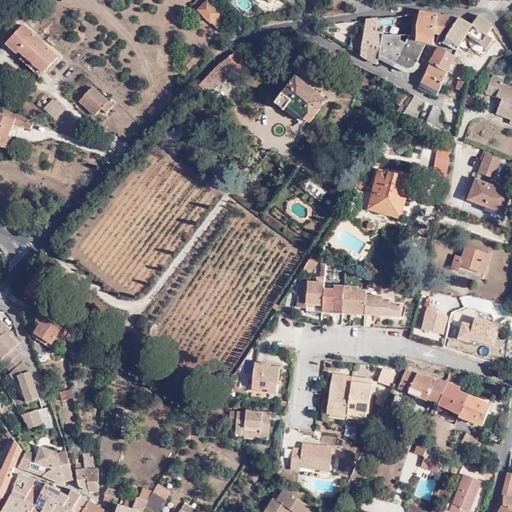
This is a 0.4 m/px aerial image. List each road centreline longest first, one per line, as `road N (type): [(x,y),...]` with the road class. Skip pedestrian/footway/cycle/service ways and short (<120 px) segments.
road 1 (residential): [(297,20),(237,41),(33,254)]
road 2 (residential): [(460,11),(407,85),(297,20)]
road 3 (residential): [(460,11),(297,20)]
